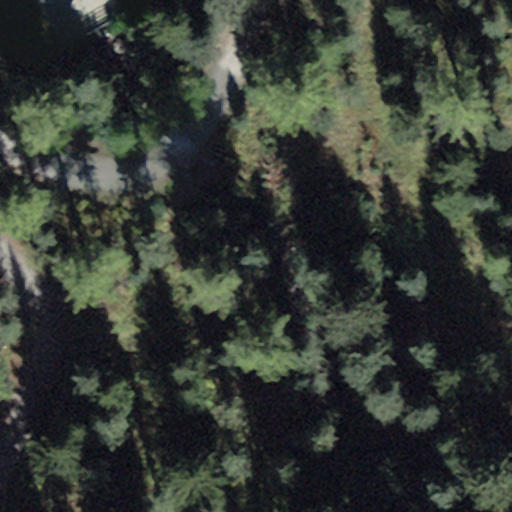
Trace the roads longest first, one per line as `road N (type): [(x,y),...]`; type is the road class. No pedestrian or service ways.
road 1 (track): [(281,0),(197,137),(151,172),(113,177),(0,137)]
road 2 (track): [(0,251),(36,311),(46,355),(36,415),(0,484)]
